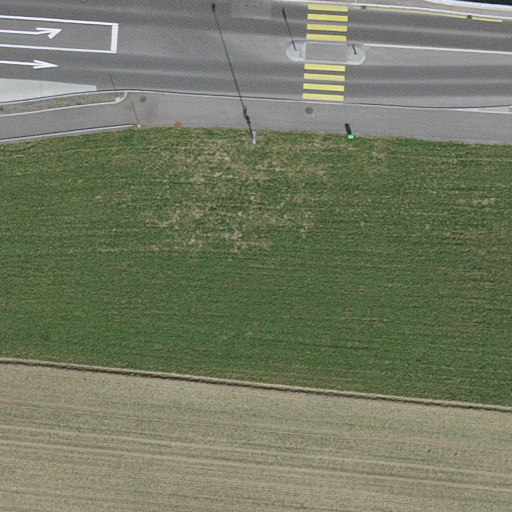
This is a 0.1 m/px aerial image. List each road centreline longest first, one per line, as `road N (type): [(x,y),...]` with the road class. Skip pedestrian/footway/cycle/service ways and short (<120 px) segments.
road 1 (secondary): [(147,39),(511,60)]
road 2 (secondary): [(147,39),(0,30)]
